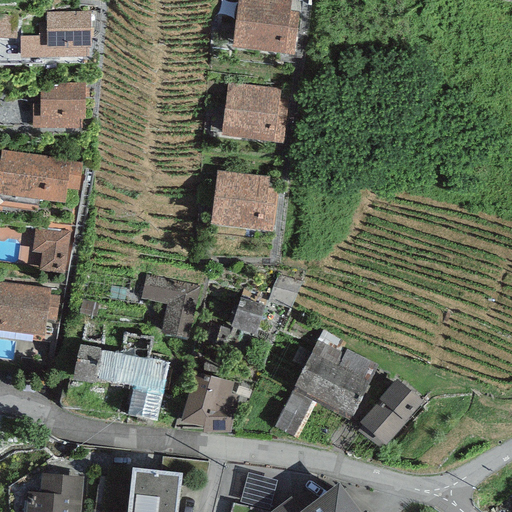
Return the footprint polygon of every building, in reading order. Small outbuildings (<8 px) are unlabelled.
[(291,3),(269,0),(238,0),(231,54),(285,61),(286,58),(293,59),(299,12),(290,11),(291,3)] [(90,14),(46,13),(46,22),(39,22),(38,38),(21,37),(20,60),(46,60),(46,62),(89,62),(90,14)] [(33,106),(32,132),(81,133),(82,125),(85,125),(86,83),(39,82),(39,106),(33,106)] [(280,92),(227,85),(220,142),(274,149),(274,147),(282,148),(288,101),(279,100),(280,92)] [(65,165),(2,154),(0,165),(0,198),(1,199),(0,204),(37,210),(38,206),(65,210),(68,192),(78,194),(83,165),(65,162),(65,165)] [(279,181),(217,174),(210,230),(272,237),(279,181)] [(71,233),(34,228),(31,253),(41,254),(39,275),(65,279),(71,233)] [(199,287),(147,277),(142,301),(167,306),(160,338),(187,344),(199,287)] [(51,291),(0,283),(0,339),(43,346),(47,325),(56,327),(60,299),(50,297),(51,291)] [(265,310),(241,301),(230,332),(254,340),(265,310)] [(338,370),(311,357),(292,395),(351,423),(377,367),(347,352),(338,370)] [(168,366),(102,354),(96,385),(132,392),(127,422),(156,427),(168,366)] [(195,376),(180,428),(203,433),(202,438),(230,439),(235,414),(227,413),(233,386),(195,376)] [(423,407),(397,383),(358,427),(385,451),(423,407)] [(273,509),(283,481),(254,471),(244,499),(273,509)] [(176,511),(179,479),(131,474),(127,511),(176,511)] [(79,511),(83,481),(42,477),(40,497),(28,496),(26,511),(79,511)] [(296,511),(289,502),(274,511),(355,511),(339,489),(307,511),(296,511)]
